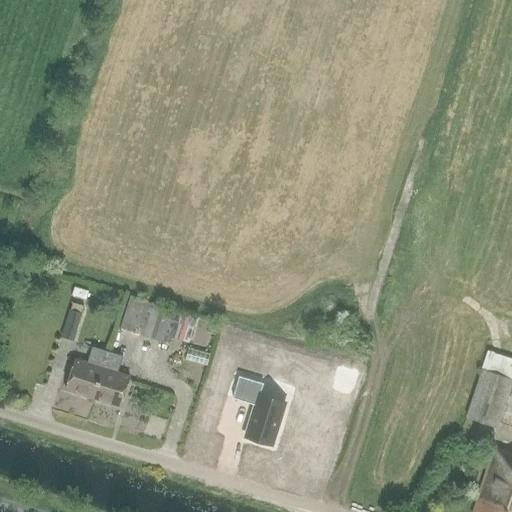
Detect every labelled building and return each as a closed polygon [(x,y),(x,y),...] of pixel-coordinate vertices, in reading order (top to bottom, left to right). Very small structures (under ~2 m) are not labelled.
[(196,317),(130,296),(120,328),(168,344),(173,328),(182,331),(183,328),(192,330),(196,317)] [(74,342),(84,307),(73,304),(71,311),(70,310),(62,338),(74,342)] [(93,399),(108,352),(93,347),(87,364),(75,360),(66,391),(93,399)] [(497,427),(511,382),(511,359),(488,351),(482,370),(466,417),(497,427)] [(108,352),(93,399),(121,408),(130,377),(118,373),(123,357),(108,352)] [(297,387),(319,394),(325,373),(304,366),(297,387)] [(285,403),(260,395),(264,384),(239,376),(233,398),(256,405),(246,437),(272,445),(285,403)] [(511,511),(511,453),(495,448),(473,511),(511,511)]
